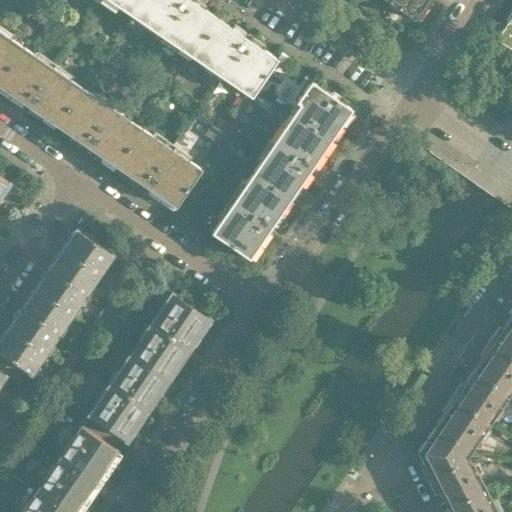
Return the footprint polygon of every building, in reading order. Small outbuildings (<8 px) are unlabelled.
[(141,0),(109,0),(131,15),(141,0)] [(217,18),(190,0),(141,0),(131,15),(190,56),(217,18)] [(422,5),(425,0),(385,0),(413,19),(414,17),(416,19),(424,7),(422,5)] [(511,13),(496,39),(511,49),(511,13)] [(276,59),(242,35),(217,18),(190,56),(250,97),(276,59)] [(0,78),(22,46),(0,31),(0,78)] [(81,87),(22,46),(0,78),(0,86),(55,125),(81,87)] [(298,104),(293,112),(331,138),(351,109),(310,80),(295,102),(298,104)] [(141,128),(81,87),(55,125),(115,166),(141,128)] [(293,112),(272,142),(252,172),(290,198),(331,138),(293,112)] [(201,169),(141,128),(115,166),(175,207),(201,169)] [(248,258),(257,246),(290,198),(252,172),(210,232),(248,258)] [(0,176),(0,194),(8,182),(0,176)] [(75,228),(74,230),(71,231),(67,237),(67,240),(61,249),(97,274),(111,253),(75,228)] [(97,274),(61,249),(60,250),(57,250),(53,257),(54,259),(48,268),(84,293),(97,274)] [(84,293),(48,268),(47,270),(44,270),(40,276),(40,279),(35,287),(71,312),(84,293)] [(132,269),(125,279),(130,282),(136,272),(132,269)] [(125,279),(119,288),(123,291),(130,282),(125,279)] [(71,312),(35,287),(33,289),(30,290),(26,296),(27,299),(22,306),(58,331),(71,312)] [(119,288),(112,298),(117,301),(123,291),(119,288)] [(171,293),(131,353),(167,377),(207,318),(171,293)] [(112,298),(106,307),(110,310),(117,301),(112,298)] [(58,331),(22,306),(20,309),(17,309),(13,315),(14,318),(9,325),(45,350),(58,331)] [(106,307),(99,317),(104,320),(110,310),(106,307)] [(511,313),(492,342),(511,355),(511,313)] [(99,317),(92,327),(97,330),(104,320),(99,317)] [(45,350),(9,325),(6,328),(4,329),(0,333),(0,351),(30,372),(45,350)] [(92,327),(86,336),(90,339),(97,330),(92,327)] [(86,336),(79,346),(84,349),(90,339),(86,336)] [(511,355),(492,342),(473,369),(510,394),(511,391),(511,355)] [(79,346),(73,355),(77,358),(84,349),(79,346)] [(167,377),(131,353),(89,413),(125,438),(167,377)] [(73,355),(66,364),(71,367),(77,358),(73,355)] [(80,363),(96,374),(102,365),(86,355),(80,363)] [(66,364),(59,375),(64,378),(71,367),(66,364)] [(473,369),(453,397),(490,423),(510,394),(473,369)] [(59,375),(52,385),(57,388),(64,378),(59,375)] [(75,401),(61,391),(57,398),(71,408),(75,401)] [(21,414),(25,418),(39,398),(34,394),(21,414)] [(453,397),(435,424),(472,449),(490,423),(453,397)] [(435,424),(416,451),(430,477),(466,459),(472,449),(435,424)] [(82,500),(105,467),(108,464),(111,465),(118,454),(116,452),(117,450),(81,425),(38,488),(73,511),(78,511),(85,502),(82,500)] [(12,427),(0,444),(0,449),(3,451),(16,431),(12,427)] [(466,459),(430,477),(445,507),(485,487),(474,465),(466,459)] [(497,511),(485,487),(445,507),(447,511),(497,511)] [(73,511),(38,488),(21,511),(73,511)]
